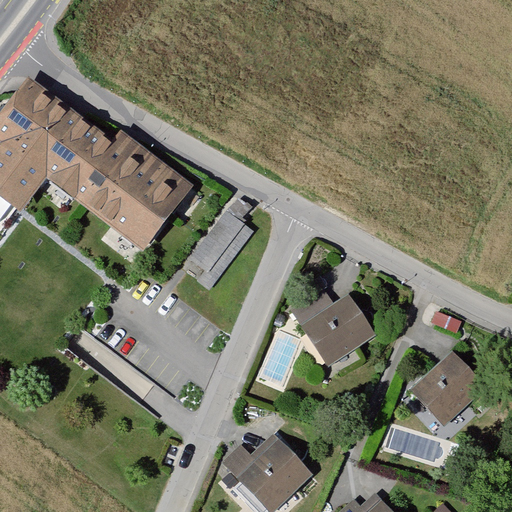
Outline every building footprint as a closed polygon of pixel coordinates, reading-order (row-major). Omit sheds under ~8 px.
[(21,89),(0,118),(0,211),(16,223),(42,188),(140,261),(188,196),(115,142),(107,152),(21,89)] [(224,218),(187,267),(203,279),(240,230),(224,218)] [(321,299),(289,320),(324,373),(370,343),(343,303),(329,312),(321,299)] [(409,400),(440,432),(480,395),(449,363),(409,400)] [(236,454),(218,471),(257,511),(279,511),(308,485),(270,444),(247,465),(236,454)] [(354,511),(350,508),(345,511),(379,511),(371,503),(361,511),(354,511)]
